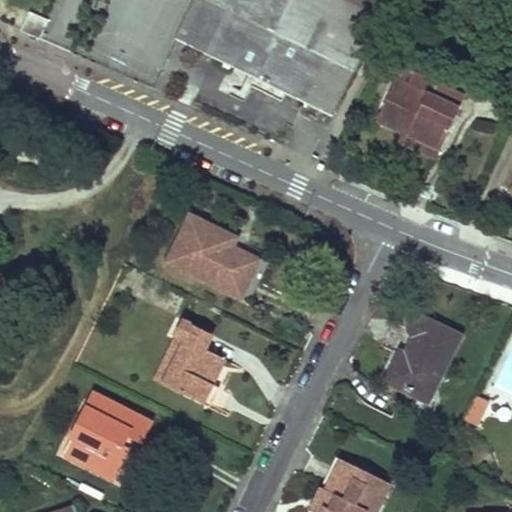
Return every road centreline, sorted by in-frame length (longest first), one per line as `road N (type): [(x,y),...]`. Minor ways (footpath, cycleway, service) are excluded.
road 1 (tertiary): [(389,221),(0,46)]
road 2 (residential): [(247,511),(389,221)]
road 3 (unknown): [(147,110),(120,166),(89,195),(34,210),(0,197)]
road 4 (tertiary): [(511,278),(389,221)]
